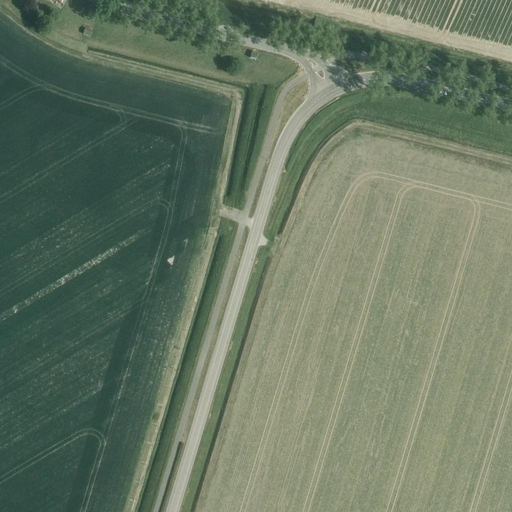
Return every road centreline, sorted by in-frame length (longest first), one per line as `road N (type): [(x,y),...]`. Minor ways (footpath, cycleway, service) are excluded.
road 1 (track): [(198,511),(271,269),(330,145),(361,127),(511,163)]
road 2 (secondary): [(171,511),(280,151),(295,122),(331,91)]
road 3 (unclassified): [(294,53),(98,0)]
road 4 (secondary): [(331,91),(385,78),(511,107)]
